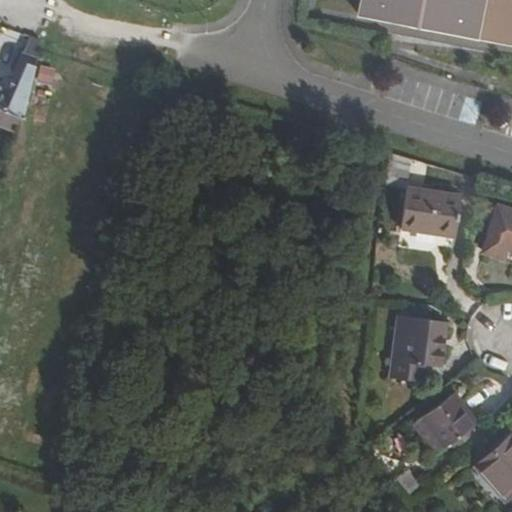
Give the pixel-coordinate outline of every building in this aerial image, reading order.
[(511,0),(357,0),(355,12),(510,43),(511,31),(511,0)] [(15,49),(0,90),(0,104),(19,113),(32,55),(15,49)] [(452,226),(456,188),(401,182),(397,220),(452,226)] [(511,203),(503,200),(490,245),(510,251),(511,242),(511,203)] [(406,357),(412,310),(389,307),(383,355),(406,357)] [(383,355),(381,373),(424,378),(426,360),(439,361),(445,314),(412,310),(406,357),(383,355)] [(452,388),(420,411),(444,441),(475,419),(452,388)] [(511,427),(475,459),(505,493),(511,487),(511,427)]
